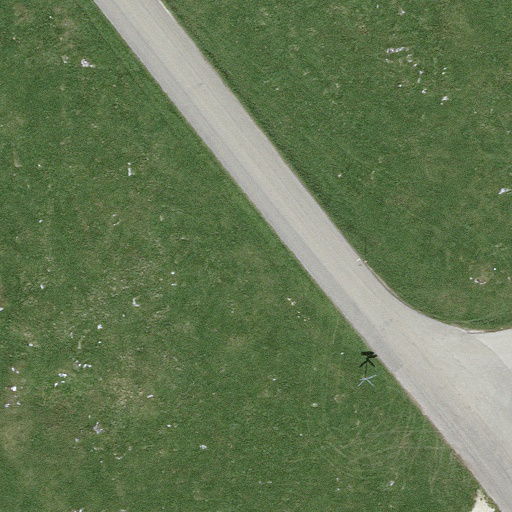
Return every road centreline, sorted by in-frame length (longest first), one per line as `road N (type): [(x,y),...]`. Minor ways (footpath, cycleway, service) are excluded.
road 1 (unclassified): [(124,0),(427,382)]
road 2 (unclassified): [(427,382),(511,488)]
